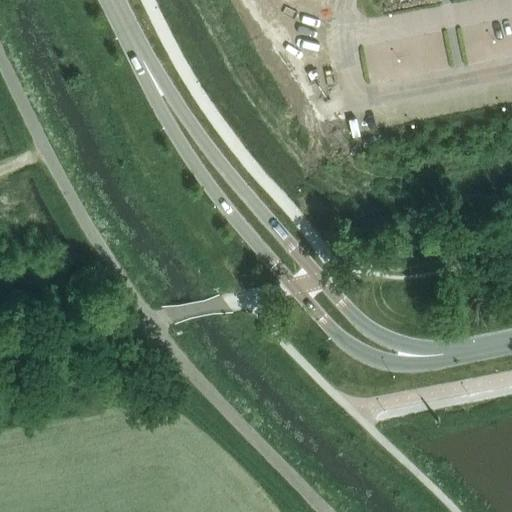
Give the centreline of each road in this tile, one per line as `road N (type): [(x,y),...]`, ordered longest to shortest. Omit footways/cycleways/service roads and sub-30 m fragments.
road 1 (unclassified): [(325,511),(146,319),(89,230),(0,54)]
road 2 (secondary): [(141,56),(157,102),(199,173),(336,335),(383,361),(452,353)]
road 3 (secondary): [(452,353),(407,348),(362,323),(234,180),(141,56)]
road 4 (track): [(343,275),(511,244)]
